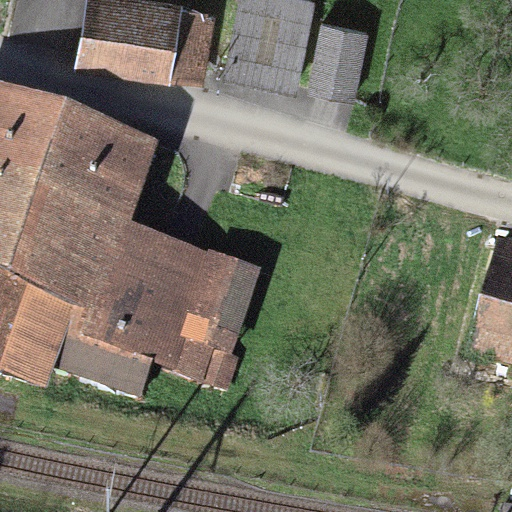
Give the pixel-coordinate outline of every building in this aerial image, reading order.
[(212,7),(167,0),(85,0),(76,58),(202,77),(212,7)] [(273,0),(236,0),(222,74),(289,88),(305,6),(273,0)] [(316,29),(306,92),(349,99),(359,36),(316,29)] [(26,109),(0,100),(0,363),(62,384),(67,367),(145,393),(153,368),(216,389),(254,273),(126,230),(152,151),(107,136),(26,109)] [(511,259),(501,256),(468,369),(511,381),(511,259)]
